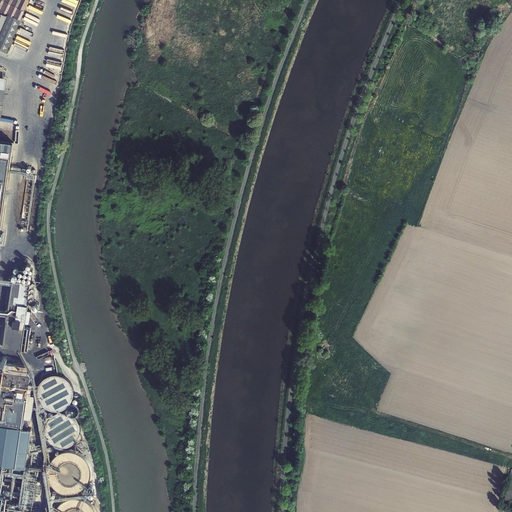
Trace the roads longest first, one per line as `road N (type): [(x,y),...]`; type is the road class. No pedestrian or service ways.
road 1 (track): [(194,511),(216,292),(252,148),(305,0)]
road 2 (unknown): [(1,274),(32,227),(42,147)]
